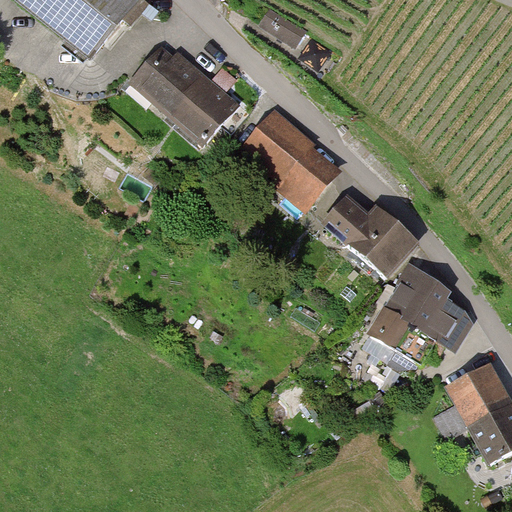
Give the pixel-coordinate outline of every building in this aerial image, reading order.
[(152,5),(144,0),(19,0),(102,67),(152,5)] [(276,15),(266,32),(303,52),(312,35),(276,15)] [(163,45),(129,86),(204,147),(237,106),(163,45)] [(344,170),(274,110),(243,145),(313,206),(344,170)] [(346,197),(323,223),(385,275),(414,241),(375,208),(369,216),(346,197)] [(465,304),(411,269),(371,333),(426,367),(465,304)] [(511,452),(511,395),(494,365),(449,391),(491,464),(511,452)]
